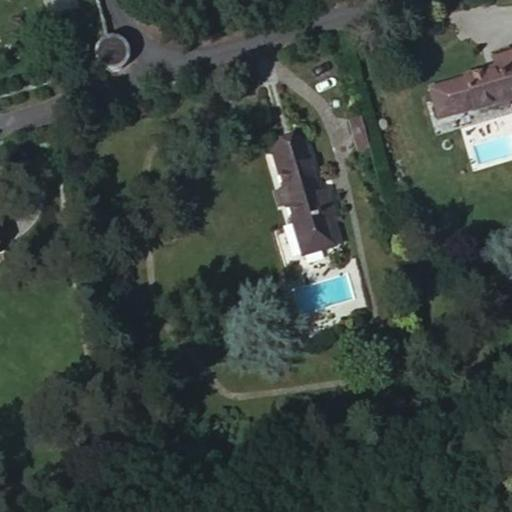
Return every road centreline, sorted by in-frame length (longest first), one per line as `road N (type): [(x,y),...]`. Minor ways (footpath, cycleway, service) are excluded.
road 1 (residential): [(415,0),(157,80)]
road 2 (residential): [(157,80),(0,129)]
